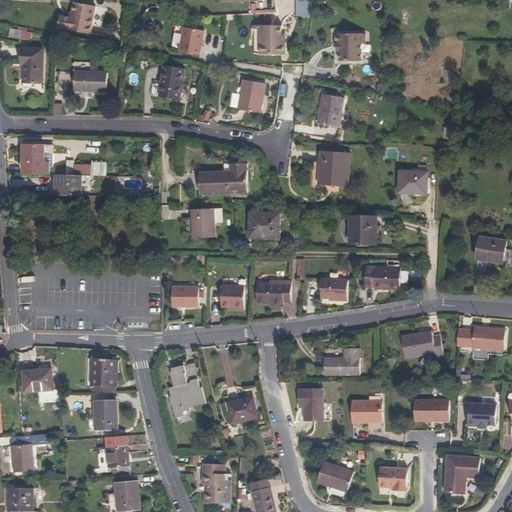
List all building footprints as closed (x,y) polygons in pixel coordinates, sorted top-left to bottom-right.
[(312,17),(312,0),(296,0),(296,16),(312,17)] [(256,1),(256,15),(277,14),(277,1),(256,1)] [(63,16),(61,29),(90,34),(96,6),(75,2),(72,18),(63,16)] [(410,8),(401,18),(410,26),(419,17),(410,8)] [(254,53),(263,54),(263,26),(254,26),(254,53)] [(263,26),(263,54),(285,55),(285,43),(281,43),(281,35),(281,26),(263,26)] [(204,31),(184,27),(180,51),(200,55),(204,31)] [(22,31),(11,29),(9,37),(20,40),(22,31)] [(366,34),(336,34),(336,44),(338,44),(338,51),(340,51),(339,62),(362,62),(362,44),(366,44),(366,34)] [(43,83),(44,49),(22,48),(22,65),(24,65),(23,83),(24,83),(33,83),(43,83)] [(159,97),(181,101),(185,69),(164,66),(159,97)] [(75,72),(75,91),(108,92),(108,72),(75,72)] [(238,108),(238,110),(261,114),(267,84),(244,80),(241,95),(238,108)] [(238,108),(241,95),(234,94),(232,107),(238,108)] [(323,95),(318,124),(340,128),(345,98),(323,95)] [(53,154),(53,145),(23,145),(23,174),(50,175),(50,162),(45,163),(45,154),(53,154)] [(348,187),(351,153),(321,151),(319,185),(348,187)] [(248,193),(247,163),(236,164),(237,171),(232,171),(201,173),(201,195),(248,193)] [(75,174),(91,175),(91,166),(76,165),(75,174)] [(399,193),(428,195),(429,172),(400,171),(399,193)] [(58,175),(58,195),(83,196),(83,176),(58,175)] [(192,210),(194,238),(216,238),(215,223),(223,223),(222,209),(192,210)] [(250,237),(280,238),(281,214),(251,213),(250,237)] [(352,217),(351,244),(376,244),(376,217),(352,217)] [(477,259),(503,264),(507,241),(481,237),(477,259)] [(375,289),(400,290),(402,269),(367,267),(366,287),(375,288),(375,289)] [(339,301),(348,301),(349,280),(322,279),(321,298),(339,299),(339,301)] [(292,281),(270,281),(270,283),(258,283),(257,304),(284,305),(284,303),(291,303),(292,281)] [(245,287),(223,286),(222,307),(230,308),(236,308),(236,311),(245,311),(245,287)] [(173,307),(200,307),(200,287),(173,287),(173,307)] [(504,351),(506,330),(475,327),(475,331),(459,330),(458,346),(473,347),(473,348),(504,351)] [(433,336),(432,332),(402,337),(406,358),(436,353),(437,357),(444,356),(440,335),(433,336)] [(361,375),(361,348),(345,349),(345,358),(326,359),(326,375),(361,375)] [(118,360),(94,359),(92,386),(117,387),(118,360)] [(200,379),(196,363),(177,367),(178,370),(171,372),(175,387),(171,388),(172,393),(175,393),(176,396),(173,397),(170,397),(172,407),(173,407),(175,416),(185,414),(184,411),(191,409),(190,406),(189,403),(193,402),(194,406),(201,404),(201,405),(207,404),(203,387),(200,388),(198,379),(200,379)] [(52,369),(24,371),(25,392),(54,390),(52,369)] [(325,421),(324,389),(304,389),(304,390),(300,390),(300,408),(304,408),(305,412),(305,422),(325,421)] [(258,418),(254,398),(228,403),(233,424),(258,418)] [(118,400),(95,400),(96,431),(118,431),(118,400)] [(450,400),(415,400),(415,422),(450,421),(450,400)] [(383,401),(353,401),(353,423),(383,423),(383,401)] [(496,426),(497,405),(470,404),(468,426),(478,427),(478,425),(488,425),(496,426)] [(48,444),(47,434),(22,436),(13,437),(15,472),(34,470),(33,455),(31,455),(30,445),(48,444)] [(129,446),(108,448),(110,468),(131,466),(129,446)] [(199,465),(199,455),(191,455),(190,464),(199,465)] [(481,457),(448,455),(446,493),(466,495),(467,478),(480,479),(481,457)] [(355,472),(325,462),(318,482),(348,492),(355,472)] [(226,465),(205,464),(204,484),(206,484),(209,484),(208,502),(231,503),(232,480),(225,480),(225,475),(226,465)] [(409,469),(381,467),(380,487),(391,488),(393,488),(393,490),(407,491),(409,469)] [(251,483),(253,492),(271,487),(269,479),(251,483)] [(138,481),(116,483),(118,511),(141,510),(138,481)] [(277,511),(271,487),(253,492),(257,511),(277,511)] [(38,511),(34,511),(34,488),(9,488),(8,511),(11,511),(38,511)]
